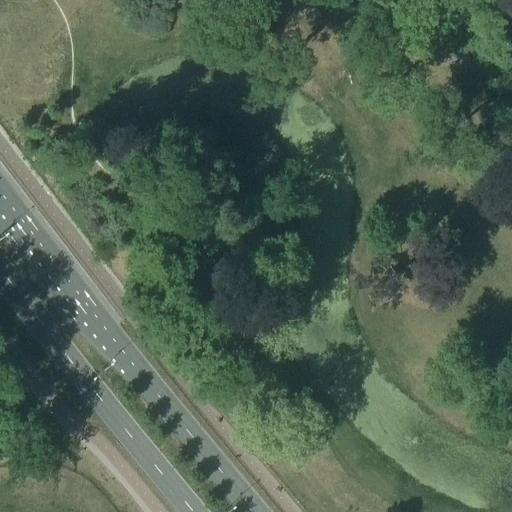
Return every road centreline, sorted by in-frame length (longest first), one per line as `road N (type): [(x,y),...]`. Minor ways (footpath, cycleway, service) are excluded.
road 1 (primary): [(253,511),(0,193)]
road 2 (primary): [(0,271),(190,511)]
